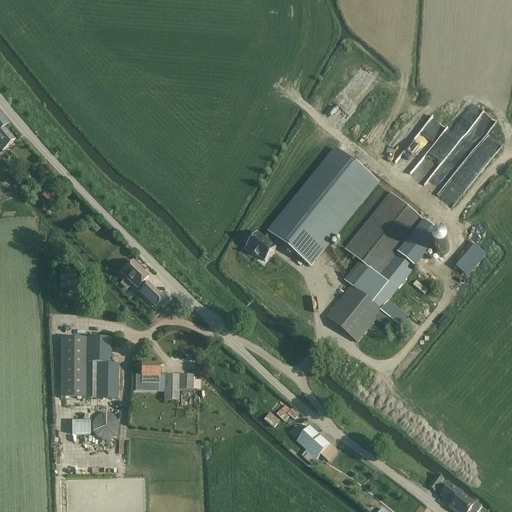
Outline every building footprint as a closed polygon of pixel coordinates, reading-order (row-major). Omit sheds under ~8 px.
[(0,148),(2,151),(14,140),(5,128),(9,124),(0,113),(0,148)] [(311,267),(378,184),(337,150),(269,233),(270,233),(265,239),(258,234),(247,247),(265,262),(276,249),(273,246),(278,240),(311,267)] [(42,196),(47,202),(55,195),(56,194),(51,188),(47,191),(43,194),(42,196)] [(383,313),(383,312),(381,311),(388,302),(415,269),(415,268),(403,259),(398,255),(401,251),(425,222),(390,194),(344,250),(359,262),(344,282),(351,287),(326,318),(357,344),(376,321),(383,313)] [(133,261),(121,273),(137,288),(138,287),(141,289),(139,292),(154,307),(164,298),(148,283),(147,284),(144,281),(149,276),(133,261)] [(74,272),(59,273),(60,288),(68,288),(69,294),(75,294),(74,272)] [(388,302),(381,311),(383,312),(383,313),(393,321),(399,326),(406,317),(388,302)] [(383,313),(376,321),(386,329),(393,321),(383,313)] [(62,339),(60,339),(61,400),(86,400),(96,400),(117,400),(117,391),(118,365),(110,364),(111,352),(111,339),(87,339),(62,339)] [(141,385),(149,385),(149,377),(158,377),(158,391),(164,391),(164,402),(178,402),(178,391),(192,391),(193,376),(164,376),(164,377),(159,377),(159,365),(141,365),(141,377),(141,385)] [(291,408),(286,414),(293,421),(299,415),(291,408)] [(269,413),(263,421),(273,429),(279,422),(269,413)] [(297,425),(290,433),(296,438),(303,430),(297,425)] [(329,462),(337,453),(329,446),(330,445),(310,428),(297,442),(297,443),(295,444),(305,453),(301,457),(312,466),(318,460),(321,456),(329,462)] [(435,491),(437,487),(443,480),(439,476),(430,487),(435,491)] [(444,492),(441,496),(442,498),(452,505),(450,507),(456,511),(479,511),(482,509),(482,508),(476,504),(475,504),(475,505),(460,494),(454,489),(449,486),(444,492)]
